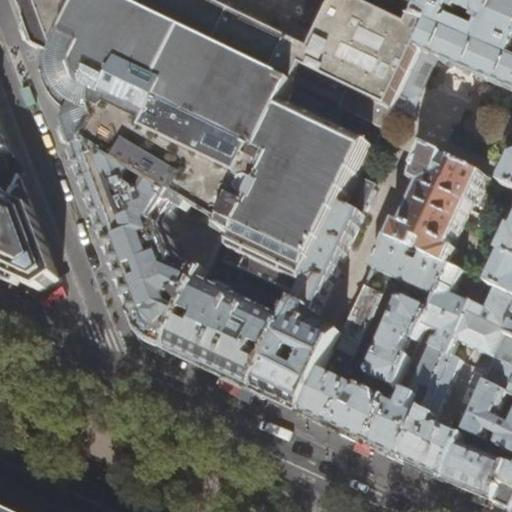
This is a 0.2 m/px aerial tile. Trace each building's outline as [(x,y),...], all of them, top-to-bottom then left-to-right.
[(383,131),(298,90),(297,89),(296,90),(114,0),(19,0),(34,40),(77,155),(94,150),(175,198),(231,231),(217,259),(290,294),(303,300),(361,179),(383,131)] [(200,0),(114,0),(296,90),(297,89),(306,71),(391,114),(394,108),(432,28),(416,21),(414,20),(409,31),(363,6),(365,0),(336,0),(339,1),(312,55),(200,0)] [(511,164),(502,186),(511,190),(511,2),(507,0),(401,0),(422,9),(416,21),(432,28),(394,108),(411,116),(436,61),(511,94),(511,164)] [(0,156),(13,152),(6,133),(0,117),(0,156)] [(158,347),(172,354),(186,325),(190,316),(203,289),(172,276),(152,235),(175,198),(94,150),(77,155),(86,178),(107,236),(112,250),(145,341),(158,347)] [(400,223),(391,240),(416,251),(417,252),(422,243),(431,247),(427,256),(452,268),(459,251),(455,249),(486,179),(457,165),(452,175),(443,171),(448,161),(428,152),(414,183),(422,187),(405,226),(400,223)] [(23,178),(10,207),(0,228),(0,273),(24,285),(44,294),(62,282),(23,178)] [(361,179),(303,300),(259,394),(266,397),(284,406),(297,412),(306,416),(343,336),(327,329),(321,326),(313,322),(316,314),(319,316),(365,218),(362,217),(364,212),(367,214),(377,193),(374,191),(376,186),(361,179)] [(0,228),(10,207),(0,202),(0,228)] [(511,229),(501,255),(504,256),(491,286),(502,291),(511,295),(511,229)] [(416,251),(391,240),(389,239),(375,270),(439,299),(452,268),(427,256),(425,256),(420,265),(411,261),(416,251)] [(203,289),(190,316),(201,322),(197,330),(186,325),(172,354),(218,375),(259,394),(303,300),(290,294),(286,302),(295,306),(288,321),(222,291),(230,274),(214,266),(203,289)] [(407,463),(453,357),(460,342),(475,307),(455,297),(462,282),(476,288),(472,296),(479,299),(485,283),(452,268),(439,299),(433,313),(426,328),(444,336),(442,341),(441,341),(440,341),(439,342),(438,342),(437,343),(437,344),(437,345),(426,371),(419,373),(403,411),(393,406),(374,448),(384,453),(407,463)] [(420,343),(426,328),(433,313),(407,301),(402,303),(363,392),(342,382),(360,345),(361,345),(383,295),(366,288),(343,336),(306,416),(339,431),(348,436),(374,448),(393,406),(412,360),(404,357),(411,340),(420,343)] [(510,339),(511,334),(511,295),(502,291),(492,314),(475,307),(460,342),(500,362),(510,339)] [(444,336),(426,328),(420,343),(411,340),(404,357),(412,360),(393,406),(403,411),(419,373),(426,371),(437,345),(437,344),(437,343),(438,342),(439,342),(440,341),(441,341),(442,341),(444,336)] [(511,339),(510,339),(500,362),(489,387),(511,396),(511,339)] [(448,482),(469,434),(471,429),(459,424),(456,432),(440,425),(466,363),(453,357),(407,463),(426,472),(448,482)] [(511,396),(489,387),(471,429),(469,434),(511,453),(511,396)] [(511,453),(469,434),(448,482),(473,493),(495,504),(505,485),(511,487),(511,453)] [(511,487),(505,485),(495,504),(511,511),(511,487)]
